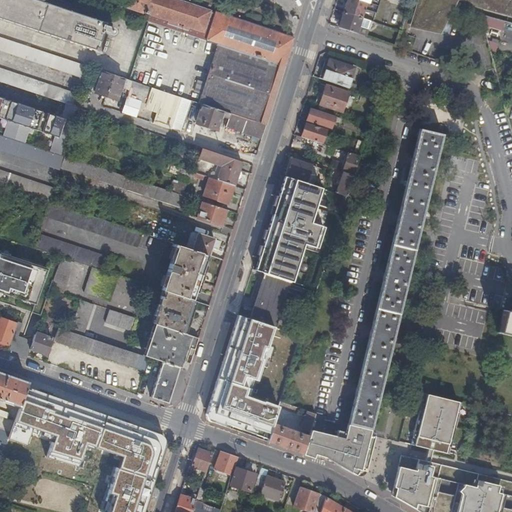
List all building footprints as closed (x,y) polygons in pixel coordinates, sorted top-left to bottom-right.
[(0,0),(0,18),(97,51),(104,31),(108,32),(108,34),(109,35),(110,36),(111,36),(113,36),(115,34),(116,32),(115,30),(113,28),(105,26),(106,23),(36,0),(0,0)] [(122,13),(125,4),(114,0),(109,0),(106,8),(122,13)] [(284,67),(293,38),(286,36),(266,29),(179,0),(126,0),(125,4),(122,13),(131,16),(133,10),(145,14),(144,21),(151,23),(217,45),(278,65),(284,67)] [(377,13),(379,7),(356,0),(347,0),(344,13),(361,18),(364,10),(377,13)] [(511,0),(414,0),(404,25),(438,35),(459,8),(511,20),(511,0)] [(339,28),(367,37),(372,21),(361,18),(344,13),(339,28)] [(501,21),(480,16),(483,26),(499,30),(501,21)] [(0,50),(85,79),(89,67),(0,37),(0,50)] [(490,41),(487,40),(489,50),(493,51),(496,42),(496,39),(490,38),(490,41)] [(260,123),(278,65),(217,45),(205,82),(201,95),(199,103),(202,104),(230,114),(260,123)] [(322,81),(347,88),(354,68),(328,60),(322,81)] [(76,107),(79,95),(0,68),(0,81),(67,104),(76,107)] [(94,92),(105,96),(112,75),(97,69),(92,86),(96,87),(94,92)] [(116,100),(123,78),(112,75),(105,96),(116,100)] [(201,95),(205,82),(196,79),(192,92),(201,95)] [(151,87),(132,81),(127,96),(146,102),(151,87)] [(348,94),(325,86),(319,105),(341,112),(348,94)] [(144,108),(156,112),(163,91),(151,87),(146,102),(144,108)] [(152,123),(171,129),(176,114),(181,97),(163,91),(156,112),(152,123)] [(0,134),(2,135),(7,120),(18,124),(13,139),(24,143),(29,128),(55,136),(50,151),(61,155),(77,107),(76,107),(67,104),(62,119),(48,114),(46,119),(39,117),(41,112),(9,101),(8,106),(1,104),(3,99),(0,97),(0,134)] [(185,116),(190,100),(181,97),(176,114),(185,116)] [(220,116),(228,118),(230,114),(202,104),(195,124),(208,127),(208,129),(209,130),(213,132),(216,131),(220,116)] [(87,118),(89,111),(83,109),(81,117),(87,118)] [(334,116),(311,109),(307,121),(331,129),(334,116)] [(261,138),(266,125),(260,123),(230,114),(228,118),(226,126),(261,138)] [(326,130),(306,123),(301,138),(322,144),(326,130)] [(370,430),(443,135),(419,129),(347,424),(349,425),(370,430)] [(0,149),(59,169),(64,156),(61,155),(50,151),(24,143),(13,139),(2,135),(0,134),(0,149)] [(359,156),(364,142),(359,140),(355,155),(359,156)] [(233,186),(241,162),(202,149),(194,173),(195,173),(208,177),(233,186)] [(353,175),(359,156),(355,155),(349,153),(342,172),(343,172),(353,175)] [(122,187),(126,177),(65,156),(61,167),(122,187)] [(292,160),(287,177),(314,185),(317,175),(313,174),(315,168),(292,160)] [(195,173),(194,173),(171,165),(169,171),(188,177),(194,176),(195,173)] [(0,186),(48,202),(53,189),(0,171),(0,186)] [(347,197),(353,175),(343,172),(336,194),(347,197)] [(290,282),(291,283),(298,261),(302,248),(303,244),(315,248),(317,248),(324,227),(314,224),(310,223),(313,212),(321,189),(281,176),(263,236),(266,236),(255,271),(264,274),(290,282)] [(153,198),(157,187),(127,177),(123,188),(153,198)] [(228,202),(233,186),(208,177),(208,180),(203,194),(228,202)] [(175,180),(171,191),(183,195),(187,184),(175,180)] [(154,198),(184,209),(188,198),(158,188),(154,198)] [(142,233),(48,202),(44,216),(137,246),(142,233)] [(223,226),(228,210),(203,202),(197,218),(223,226)] [(206,254),(208,255),(214,239),(197,233),(192,249),(206,254)] [(37,234),(33,248),(61,257),(91,267),(102,271),(106,257),(37,234)] [(206,254),(192,249),(173,243),(171,247),(174,248),(161,290),(164,291),(191,300),(206,254)] [(0,254),(31,265),(32,264),(0,252),(0,254)] [(36,301),(46,270),(31,265),(0,254),(0,290),(7,292),(6,295),(21,300),(22,296),(36,301)] [(61,258),(50,289),(62,293),(73,262),(61,258)] [(298,261),(291,283),(295,284),(301,262),(298,261)] [(104,271),(102,271),(91,267),(83,292),(95,296),(104,271)] [(109,301),(117,276),(105,272),(96,297),(109,301)] [(276,329),(290,282),(264,274),(249,319),(276,329)] [(184,333),(194,301),(191,300),(164,291),(162,297),(160,296),(153,316),(155,317),(153,323),(154,324),(184,333)] [(22,296),(21,300),(35,304),(36,301),(22,296)] [(79,300),(69,331),(82,335),(91,304),(79,300)] [(129,331),(134,317),(109,309),(105,322),(129,331)] [(511,312),(503,310),(497,333),(511,336),(511,312)] [(249,319),(238,316),(203,417),(210,420),(267,442),(273,423),(279,406),(253,397),(276,329),(249,319)] [(0,341),(9,344),(12,334),(16,324),(0,318),(0,341)] [(154,324),(143,356),(156,360),(161,362),(178,368),(179,368),(181,361),(185,362),(190,348),(194,350),(198,338),(184,333),(154,324)] [(103,358),(107,344),(82,336),(69,332),(57,328),(52,342),(103,358)] [(34,332),(28,350),(44,355),(50,339),(34,332)] [(19,337),(12,334),(9,344),(7,349),(14,352),(19,337)] [(145,356),(143,356),(141,355),(131,352),(107,344),(103,358),(143,371),(145,364),(143,363),(145,356)] [(190,364),(194,350),(190,348),(185,362),(190,364)] [(167,403),(178,368),(161,362),(149,397),(167,403)] [(14,378),(0,373),(0,399),(7,402),(23,407),(29,386),(14,378)] [(29,386),(23,407),(17,429),(118,457),(102,511),(132,511),(158,422),(29,386)] [(449,453),(462,403),(424,393),(412,444),(428,448),(433,449),(449,453)] [(315,414),(307,412),(301,429),(309,432),(309,430),(315,414)] [(273,423),(267,442),(302,455),(308,435),(273,424),(273,423)] [(0,459),(17,429),(0,425),(0,459)] [(333,436),(327,459),(356,475),(365,471),(374,436),(369,435),(370,430),(349,425),(347,433),(337,431),(335,437),(333,436)] [(302,455),(309,456),(312,454),(319,432),(309,430),(309,432),(308,435),(302,455)] [(321,457),(327,459),(333,436),(326,434),(319,432),(312,454),(321,457)] [(206,471),(212,454),(198,449),(192,466),(206,471)] [(232,476),(238,458),(220,451),(214,469),(232,476)] [(425,460),(401,454),(391,492),(425,511),(511,511),(511,482),(430,461),(425,460)] [(230,485),(249,492),(255,476),(245,473),(246,471),(245,469),(238,467),(236,468),(230,485)] [(265,480),(258,478),(253,491),(260,494),(259,495),(278,502),(278,501),(281,502),(282,499),(279,498),(284,483),(266,477),(265,480)] [(320,511),(322,508),(325,498),(325,497),(300,489),(293,508),(305,511),(320,511)] [(197,500),(180,494),(174,511),(192,511),(194,508),(197,500)] [(341,511),(344,508),(325,498),(322,508),(320,511),(341,511)]
